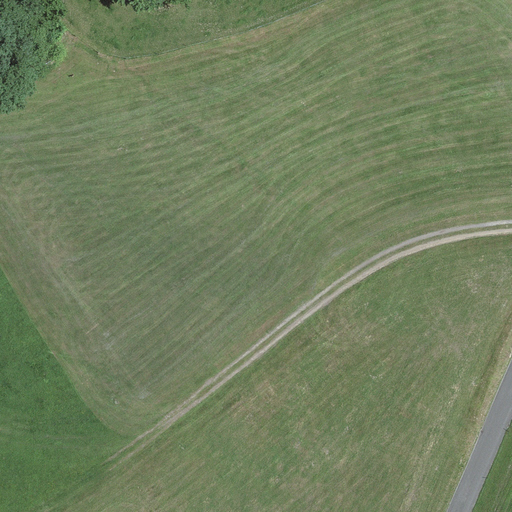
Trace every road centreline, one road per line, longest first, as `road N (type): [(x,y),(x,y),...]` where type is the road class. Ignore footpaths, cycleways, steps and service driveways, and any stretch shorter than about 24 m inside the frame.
road 1 (track): [(22,511),(400,248),(511,230)]
road 2 (unclassified): [(462,511),(511,397)]
